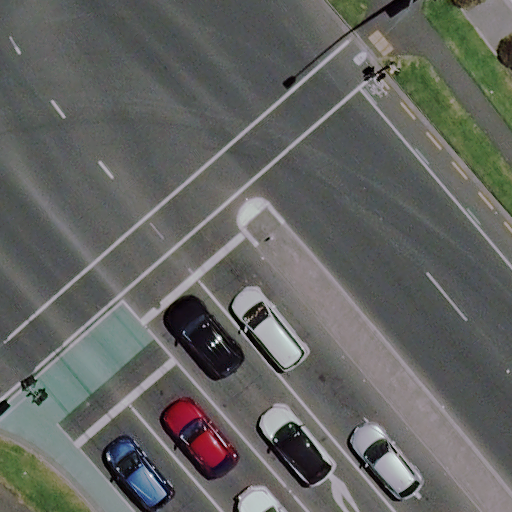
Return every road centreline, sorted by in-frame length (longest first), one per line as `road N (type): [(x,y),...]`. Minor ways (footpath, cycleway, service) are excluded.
road 1 (secondary): [(163,0),(511,388)]
road 2 (secondary): [(307,511),(179,363),(0,187)]
